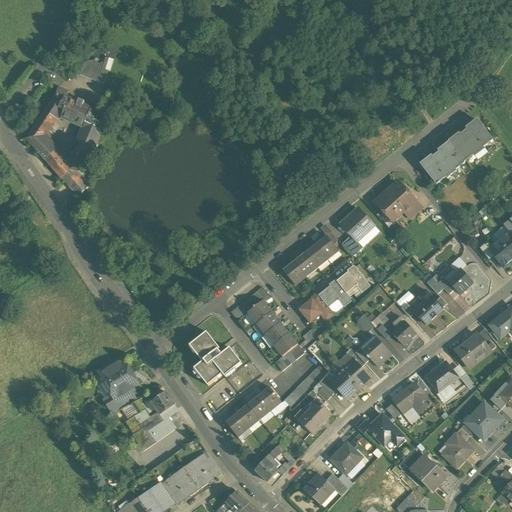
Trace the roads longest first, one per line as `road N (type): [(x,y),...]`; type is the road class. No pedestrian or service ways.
road 1 (residential): [(270,503),(358,404),(504,292)]
road 2 (residential): [(0,121),(154,351)]
road 3 (residential): [(263,267),(398,157)]
road 4 (residential): [(504,292),(398,157)]
road 5 (residential): [(154,351),(239,472)]
